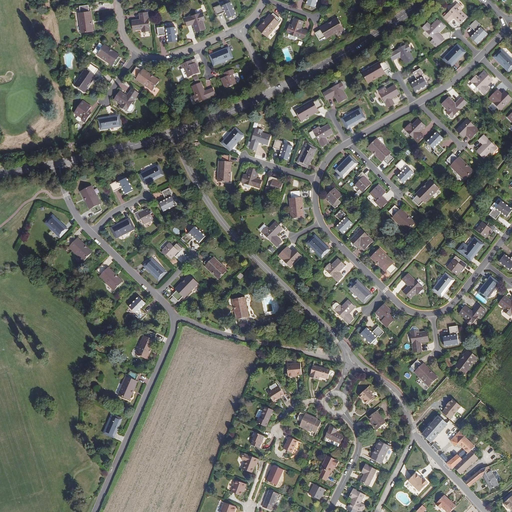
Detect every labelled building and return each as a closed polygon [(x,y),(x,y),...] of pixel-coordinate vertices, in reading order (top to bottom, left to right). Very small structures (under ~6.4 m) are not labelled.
[(220,5),(214,7),(217,14),(225,11),(228,17),(237,14),(231,1),(220,6),(220,5)] [(458,3),(445,16),(450,21),(454,17),(461,23),(468,16),(462,10),(463,8),(458,3)] [(93,30),(92,23),(90,24),(89,10),(88,4),(79,5),(80,12),(78,12),(81,31),(93,30)] [(141,18),(132,19),(133,29),(142,28),(142,30),(150,29),(147,11),(140,11),(141,18)] [(263,23),(262,22),(258,28),(268,35),(280,21),(278,20),(280,17),(273,11),(271,14),(263,23)] [(203,12),(185,18),(188,25),(194,23),(197,32),(206,28),(203,20),(206,19),(203,12)] [(269,13),(262,22),(263,23),(271,14),(269,13)] [(332,21),(320,28),(321,28),(315,32),(319,39),(325,36),(326,38),(344,28),(338,16),(332,20),(332,21)] [(304,20),(295,17),(291,26),(289,25),(286,32),(305,39),(307,32),(301,29),(304,20)] [(425,29),(433,38),(431,41),(436,46),(439,44),(445,39),(439,33),(445,26),(438,19),(432,26),(428,22),(423,27),(425,29)] [(476,20),(470,26),(477,32),(472,37),(478,44),(487,34),(479,26),(481,25),(476,20)] [(164,26),(157,27),(159,36),(167,34),(168,41),(177,40),(175,27),(164,28),(164,26)] [(120,57),(118,55),(109,49),(110,47),(104,43),(97,54),(112,64),(113,63),(115,65),(120,57)] [(408,43),(389,54),(393,60),(401,56),(405,64),(414,59),(410,51),(412,50),(408,43)] [(458,44),(444,58),(451,65),(464,51),(458,44)] [(109,49),(118,55),(119,54),(110,47),(109,49)] [(228,47),(211,55),(214,64),(232,57),(228,47)] [(511,59),(502,50),(495,57),(509,71),(511,67),(511,59)] [(196,58),(188,61),(189,65),(184,67),(188,77),(199,72),(198,67),(199,66),(196,58)] [(373,77),(384,71),(390,67),(385,60),(379,63),(379,62),(362,71),(368,82),(374,79),(373,77)] [(87,84),(94,74),(97,68),(90,63),(86,68),(85,68),(74,84),(84,91),(88,86),(87,84)] [(153,76),(142,69),(136,66),(131,73),(137,77),(136,78),(152,89),(159,79),(153,75),(153,76)] [(143,68),(142,69),(153,76),(153,75),(143,68)] [(420,68),(413,72),(417,79),(411,83),(416,91),(428,84),(422,74),(423,74),(420,68)] [(227,76),(221,78),(225,87),(236,83),(232,74),(234,73),(233,69),(226,72),(227,76)] [(476,75),(470,81),(484,94),(489,89),(485,84),(492,78),(484,71),(478,77),(476,75)] [(95,75),(94,74),(87,84),(88,86),(95,75)] [(201,82),(192,86),(196,94),(193,95),(196,102),(216,94),(213,87),(205,90),(201,82)] [(341,82),(323,92),(326,98),(334,94),(339,102),(347,97),(343,89),(345,88),(341,82)] [(385,87),(378,90),(388,107),(394,103),(391,98),(399,93),(394,85),(386,89),(385,87)] [(120,90),(114,98),(122,104),(120,105),(126,109),(138,92),(133,88),(128,95),(120,90)] [(498,90),(489,98),(501,110),(510,101),(511,98),(504,91),(501,94),(498,90)] [(449,96),(442,103),(448,110),(446,112),(451,117),(466,102),(461,97),(455,103),(449,96)] [(306,115),(317,109),(317,108),(323,105),(319,97),(313,101),(312,99),(294,109),(301,120),(307,117),(306,115)] [(83,100),(76,110),(84,116),(84,117),(87,119),(91,113),(88,111),(91,105),(83,100)] [(360,109),(342,118),(347,127),(364,117),(360,109)] [(118,114),(99,118),(101,127),(120,124),(118,114)] [(410,123),(405,129),(418,142),(423,137),(419,132),(425,126),(418,119),(412,125),(410,123)] [(467,135),(471,139),(480,130),(468,119),(457,130),(465,137),(467,135)] [(319,126),(312,129),(316,136),(321,146),(328,143),(325,137),(333,133),(329,124),(320,128),(319,126)] [(235,128),(222,142),(229,149),(242,134),(235,128)] [(262,130),(255,128),(249,148),(255,150),(258,142),(267,145),(270,135),(261,132),(262,130)] [(438,132),(428,142),(436,150),(434,151),(439,156),(445,150),(439,144),(444,138),(438,132)] [(484,135),(479,140),(484,144),(477,151),(485,158),(491,151),(493,153),(498,148),(484,135)] [(368,147),(373,152),(374,151),(383,160),(384,159),(389,164),(395,158),(390,153),(391,152),(377,138),(368,147)] [(282,142),(276,140),(273,147),(281,150),(279,157),(288,160),(292,146),(282,143),(282,142)] [(316,150),(307,145),(298,162),(306,167),(316,150)] [(374,151),(373,152),(382,161),(383,160),(374,151)] [(468,167),(458,158),(453,154),(447,160),(452,164),(451,165),(465,179),(474,170),(469,166),(468,167)] [(229,182),(230,176),(228,176),(229,162),(228,162),(229,156),(220,155),(220,162),(218,162),(217,181),(229,182)] [(349,156),(336,169),(343,176),(357,163),(349,156)] [(460,156),(458,158),(468,167),(469,166),(460,156)] [(403,171),(398,176),(405,183),(414,173),(406,165),(408,164),(403,159),(397,165),(403,171)] [(158,165),(141,174),(145,183),(162,174),(158,165)] [(248,167),(245,176),(243,175),(241,182),(259,188),(261,181),(255,179),(257,170),(248,167)] [(362,172),(356,178),(359,181),(355,184),(362,192),(371,183),(367,179),(368,178),(362,172)] [(277,179),(269,176),(265,190),(268,191),(268,190),(278,194),(282,182),(277,180),(277,179)] [(116,180),(110,183),(114,191),(122,187),(125,194),(133,189),(127,177),(117,182),(116,180)] [(430,179),(425,184),(427,186),(417,195),(418,195),(413,200),(420,206),(424,201),(425,202),(439,188),(430,179)] [(86,195),(93,207),(97,213),(104,208),(101,202),(102,201),(92,184),(81,191),(84,197),(86,195)] [(379,184),(370,193),(377,200),(376,202),(381,207),(388,201),(382,195),(386,192),(379,184)] [(427,186),(425,184),(416,193),(417,195),(427,186)] [(169,187),(162,191),(165,199),(159,202),(163,210),(175,204),(170,194),(172,193),(169,187)] [(334,188),(326,196),(329,200),(328,201),(334,208),(340,202),(338,199),(341,195),(334,188)] [(301,211),(300,197),(299,191),(290,192),(290,198),(289,198),(291,218),(303,217),(303,210),(301,211)] [(91,208),(93,207),(86,195),(84,197),(91,208)] [(494,208),(490,213),(496,219),(502,212),(507,216),(511,210),(511,208),(502,201),(495,209),(494,208)] [(410,218),(401,209),(400,209),(395,205),(389,211),(394,216),(393,217),(407,231),(416,222),(411,217),(410,218)] [(142,208),(135,212),(138,220),(142,218),(144,223),(153,218),(148,207),(143,210),(142,208)] [(402,208),(401,209),(410,218),(411,217),(402,208)] [(345,214),(341,210),(335,216),(341,222),(336,227),(343,234),(352,224),(344,215),(345,214)] [(66,229),(53,216),(46,223),(60,236),(66,229)] [(129,218),(112,227),(116,236),(133,227),(129,218)] [(476,229),(486,237),(489,233),(491,234),(496,227),(489,222),(487,225),(483,221),(476,229)] [(267,227),(261,232),(277,247),(282,242),(276,236),(282,229),(276,222),(269,229),(267,227)] [(206,234),(196,225),(188,233),(187,232),(182,236),(188,242),(195,236),(200,241),(206,234)] [(361,229),(350,241),(358,248),(360,245),(365,249),(373,241),(361,229)] [(86,248),(77,239),(72,235),(66,241),(71,245),(69,247),(83,261),(92,252),(87,247),(86,248)] [(314,236),(307,243),(321,256),(328,249),(314,236)] [(464,252),(471,259),(483,243),(476,237),(464,252)] [(78,238),(77,239),(86,248),(87,247),(78,238)] [(169,240),(162,248),(171,257),(175,253),(176,254),(182,248),(176,242),(174,244),(169,240)] [(287,247),(279,255),(290,267),(301,256),(294,248),(291,251),(287,247)] [(377,261),(387,270),(387,269),(392,274),(398,267),(393,263),(394,262),(380,248),(371,257),(376,262),(377,261)] [(215,272),(214,273),(219,278),(228,268),(215,255),(213,256),(211,254),(205,261),(207,263),(215,272)] [(448,266),(457,274),(461,270),(462,271),(467,263),(455,254),(452,258),(454,259),(448,266)] [(505,254),(499,261),(510,270),(511,267),(511,257),(511,258),(505,254)] [(151,257),(145,264),(159,278),(166,270),(151,257)] [(337,258),(331,264),(329,263),(324,268),(337,281),(342,276),(338,272),(344,265),(337,258)] [(386,271),(387,270),(377,261),(376,262),(386,271)] [(206,265),(214,273),(215,272),(207,263),(206,265)] [(116,278),(107,269),(102,264),(96,271),(101,275),(99,277),(114,290),(122,281),(117,277),(116,278)] [(108,267),(107,269),(116,278),(117,277),(108,267)] [(408,273),(404,278),(409,284),(403,290),(410,298),(417,291),(418,293),(423,288),(408,273)] [(435,288),(443,295),(454,279),(446,273),(435,288)] [(191,274),(186,279),(188,280),(178,290),(179,290),(174,295),(180,301),(185,296),(186,297),(200,283),(191,274)] [(498,283),(491,277),(479,292),(486,298),(498,283)] [(188,280),(186,279),(177,288),(178,290),(188,280)] [(357,280),(350,288),(364,301),(371,294),(357,280)] [(504,311),(510,315),(511,311),(511,300),(511,301),(505,295),(498,303),(506,309),(504,311)] [(236,305),(239,318),(241,325),(250,323),(248,316),(249,316),(246,296),(233,299),(234,305),(236,305)] [(145,303),(139,297),(129,307),(137,315),(136,316),(141,321),(146,315),(140,309),(145,303)] [(339,304),(334,310),(347,323),(353,318),(348,313),(355,307),(347,299),(341,306),(339,304)] [(387,314),(391,310),(384,303),(375,312),(383,320),(381,321),(386,326),(393,320),(387,314)] [(466,319),(465,321),(470,325),(483,308),(478,304),(472,311),(465,305),(459,313),(466,319)] [(458,325),(449,326),(450,335),(443,336),(445,345),(458,343),(457,331),(459,331),(458,325)] [(360,334),(369,344),(378,336),(379,336),(384,331),(378,326),(371,332),(366,327),(360,334)] [(147,358),(150,352),(149,352),(154,340),(153,340),(156,334),(148,330),(145,336),(144,335),(136,353),(147,358)] [(417,330),(410,330),(414,351),(421,350),(420,342),(429,341),(427,331),(417,332),(417,330)] [(465,356),(457,366),(457,367),(453,372),(461,377),(464,372),(466,373),(478,357),(468,349),(463,355),(465,356)] [(456,365),(457,366),(465,356),(463,355),(456,365)] [(432,373),(422,364),(417,360),(412,366),(416,370),(415,372),(429,385),(438,376),(433,372),(432,373)] [(293,375),(296,375),(301,374),(300,363),(286,365),(287,377),(293,376),(293,375)] [(424,363),(422,364),(432,373),(433,372),(424,363)] [(330,371),(313,366),(310,376),(318,379),(319,377),(328,379),(330,371)] [(129,400),(132,394),(131,393),(136,381),(138,375),(130,371),(127,377),(126,377),(118,395),(129,400)] [(284,395),(279,387),(268,393),(273,401),(284,395)] [(373,395),(368,389),(360,395),(367,404),(370,402),(371,403),(375,400),(372,395),(373,395)] [(451,419),(462,406),(453,398),(442,411),(451,419)] [(273,410),(265,407),(260,418),(259,417),(256,422),(266,426),(273,410)] [(385,423),(376,411),(368,417),(370,421),(369,422),(376,430),(385,423)] [(320,422),(317,420),(314,418),(315,417),(306,413),(305,414),(300,412),(297,419),(301,421),(299,426),(311,431),(311,430),(315,432),(320,422)] [(121,419),(112,415),(104,433),(113,437),(121,419)] [(433,444),(452,423),(443,415),(425,436),(433,444)] [(337,429),(330,426),(325,436),(339,444),(343,436),(336,432),(337,429)] [(263,436),(254,432),(252,436),(254,437),(250,444),(259,447),(263,436)] [(477,449),(467,440),(469,438),(463,433),(452,444),(462,454),(464,452),(469,456),(472,453),(477,449)] [(296,440),(288,436),(282,448),(291,452),(296,440)] [(388,446),(378,441),(372,453),(382,458),(388,446)] [(442,452),(436,446),(433,450),(438,455),(442,452)] [(252,472),(255,462),(257,458),(243,453),(243,455),(242,459),(245,460),(242,468),(252,472)] [(462,478),(479,460),(472,453),(469,456),(465,461),(455,471),(462,478)] [(455,471),(465,461),(458,455),(452,462),(445,455),(441,459),(454,472),(455,471)] [(329,472),(331,467),(333,465),(334,465),(336,466),(339,461),(327,456),(321,468),(323,469),(319,477),(324,479),(328,472),(329,472)] [(376,470),(365,464),(362,471),(365,473),(361,481),(368,485),(376,470)] [(282,469),(273,465),(266,480),(276,484),(282,469)] [(499,482),(495,476),(491,469),(485,473),(479,475),(467,485),(472,490),(485,480),(493,490),(500,485),(499,482)] [(429,482),(425,479),(423,480),(416,473),(409,481),(420,492),(429,482)] [(246,484),(236,480),(233,487),(234,488),(232,492),(241,495),(242,491),(243,492),(246,484)] [(322,496),(324,493),(326,490),(315,485),(310,495),(321,500),(322,496)] [(356,510),(361,501),(364,494),(353,489),(349,497),(353,498),(349,507),(356,510)] [(278,493),(268,490),(262,506),(269,509),(270,507),(272,507),(278,493)] [(447,511),(450,511),(456,505),(445,495),(436,504),(440,508),(442,506),(447,511)] [(361,501),(356,510),(360,511),(363,510),(365,506),(364,503),(361,501)] [(406,511),(394,501),(385,511),(406,511)] [(233,511),(236,507),(226,503),(221,511),(233,511)]
